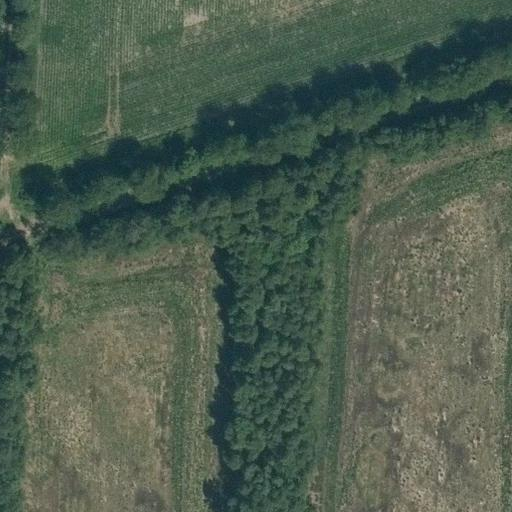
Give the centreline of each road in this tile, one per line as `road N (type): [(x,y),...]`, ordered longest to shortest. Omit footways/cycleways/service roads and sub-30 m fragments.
road 1 (track): [(0,226),(511,63)]
road 2 (track): [(10,0),(2,225)]
